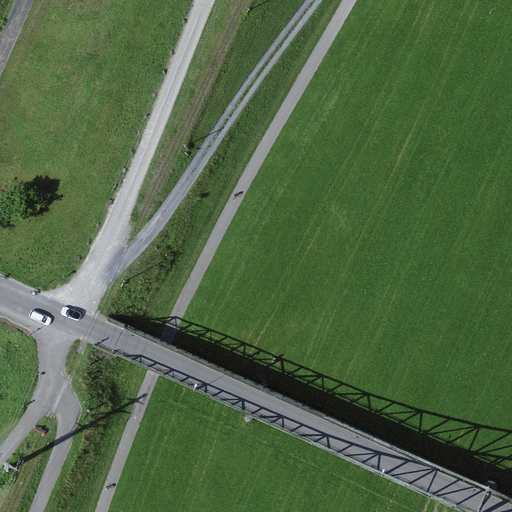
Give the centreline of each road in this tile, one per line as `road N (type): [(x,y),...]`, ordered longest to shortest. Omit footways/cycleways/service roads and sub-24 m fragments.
road 1 (track): [(103,511),(228,211),(350,0)]
road 2 (tertiary): [(502,511),(0,288)]
road 3 (track): [(314,0),(152,233),(74,320)]
road 4 (track): [(51,383),(66,391),(76,416),(36,511)]
